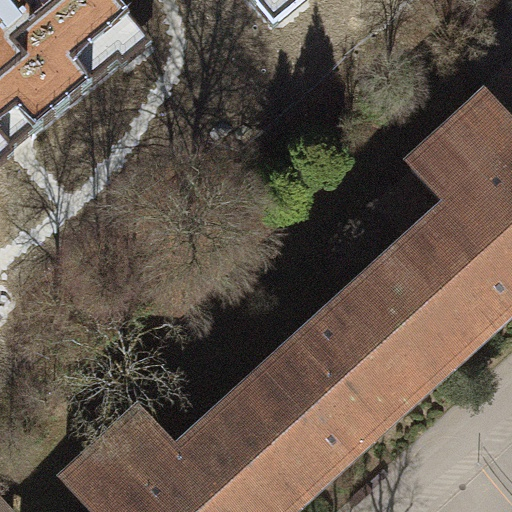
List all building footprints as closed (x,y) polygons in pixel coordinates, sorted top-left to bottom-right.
[(0,0),(0,160),(142,42),(112,6),(119,0),(0,0)] [(261,0),(272,13),(287,0),(261,0)] [(511,79),(496,93),(511,110),(511,79)] [(511,110),(496,93),(410,172),(451,217),(180,461),(139,416),(63,485),(87,511),(290,511),(511,312),(511,110)] [(8,511),(0,503),(0,511),(8,511)]
